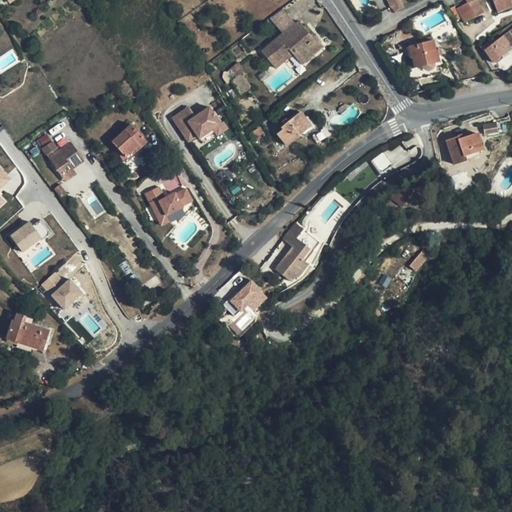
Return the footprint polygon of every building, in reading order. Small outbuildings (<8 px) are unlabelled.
[(404,7),(401,0),(387,0),(390,6),(395,12),(404,7)] [(465,0),(467,2),(456,8),(464,23),(476,17),(468,3),(473,0),(465,0)] [(485,12),(478,0),(473,0),(468,3),(476,17),(485,12)] [(492,0),(497,12),(511,6),(511,3),(510,0),(492,0)] [(296,24),(283,8),(270,18),(283,34),(283,35),(296,24)] [(304,27),(299,21),(296,24),(283,35),(283,34),(262,51),(274,66),(283,59),(285,61),(293,54),(297,51),(306,62),(324,46),(321,42),(321,41),(311,29),(308,32),(304,27)] [(511,28),(496,41),(494,38),(480,48),(484,52),(486,51),(494,63),(505,54),(503,52),(511,45),(511,28)] [(434,41),(433,37),(408,43),(409,47),(434,41)] [(437,50),(434,41),(409,47),(412,57),(413,57),(415,67),(408,69),(411,82),(443,74),(440,61),(437,50)] [(306,62),(297,51),(293,54),(302,65),(306,62)] [(285,61),(283,59),(274,66),(276,68),(285,61)] [(248,81),(242,73),(235,79),(234,79),(231,82),(237,89),(248,81)] [(144,109),(140,102),(131,108),(135,115),(144,109)] [(190,107),(173,118),(189,143),(199,136),(201,139),(214,130),(222,125),(211,108),(202,114),(196,117),(193,112),(190,107)] [(198,109),(193,112),(196,117),(202,114),(198,109)] [(313,125),(301,112),(289,122),(286,118),(282,122),(285,125),(282,128),(283,129),(277,134),(287,146),(313,125)] [(131,124),(127,120),(120,127),(124,131),(112,141),(126,157),(135,150),(140,145),(142,148),(148,142),(132,124),(131,124)] [(222,125),(214,130),(218,136),(229,129),(225,123),(222,125)] [(494,123),(481,128),(484,134),(497,130),(494,123)] [(267,136),(262,127),(250,133),(255,143),(267,136)] [(484,149),(479,133),(465,138),(460,140),(459,137),(446,141),(454,164),(466,160),(466,159),(465,155),(479,151),(484,149)] [(53,142),(42,149),(47,156),(48,155),(50,158),(50,159),(63,178),(73,171),(86,162),(72,143),(55,155),(53,152),(58,149),(53,142)] [(315,157),(309,149),(301,156),(306,164),(315,157)] [(480,154),(479,151),(465,155),(466,159),(480,154)] [(0,207),(4,205),(9,210),(10,209),(0,192),(0,188),(6,185),(11,179),(2,163),(0,163),(0,207)] [(73,171),(63,178),(66,183),(77,176),(73,171)] [(413,190),(405,184),(398,194),(394,192),(390,197),(401,206),(413,190)] [(184,206),(194,201),(188,188),(177,193),(166,198),(160,186),(147,194),(160,219),(168,215),(184,207),(184,206)] [(68,197),(61,187),(55,191),(63,201),(68,197)] [(171,221),(168,215),(160,219),(163,225),(171,221)] [(10,236),(23,253),(42,238),(29,221),(10,236)] [(304,229),(296,223),(283,239),(291,246),(297,238),(304,229)] [(307,231),(300,240),(311,249),(314,251),(321,242),(307,231)] [(300,240),(299,239),(293,247),(286,256),(288,258),(284,263),(282,261),(275,269),(286,278),(291,272),(296,276),(299,278),(309,264),(306,262),(302,259),(311,249),(300,240)] [(314,251),(311,249),(302,259),(306,262),(314,251)] [(424,263),(418,259),(409,268),(415,273),(424,263)] [(296,276),(291,272),(286,278),(292,282),(296,276)] [(58,273),(41,282),(46,292),(63,282),(58,273)] [(69,278),(50,295),(64,311),(83,294),(69,278)] [(248,278),(222,304),(234,316),(247,303),(252,309),(266,295),(248,278)] [(27,316),(18,313),(16,320),(13,320),(7,339),(19,343),(20,340),(35,345),(34,347),(44,350),(50,330),(31,324),(25,322),(27,317),(27,316)]
